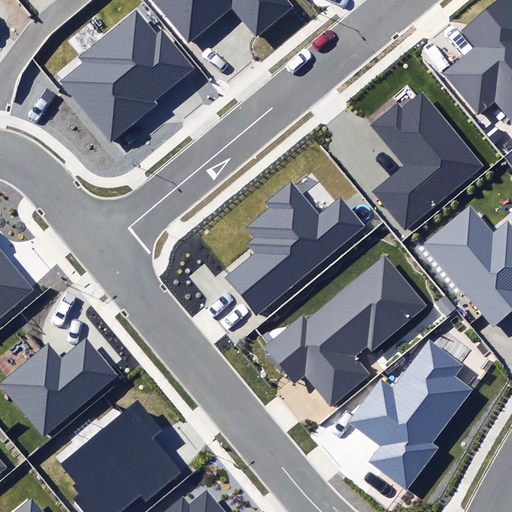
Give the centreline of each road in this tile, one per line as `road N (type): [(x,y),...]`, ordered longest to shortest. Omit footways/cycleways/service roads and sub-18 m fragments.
road 1 (residential): [(103,249),(399,0)]
road 2 (residential): [(103,249),(321,511)]
road 3 (residential): [(0,150),(30,162),(103,249)]
